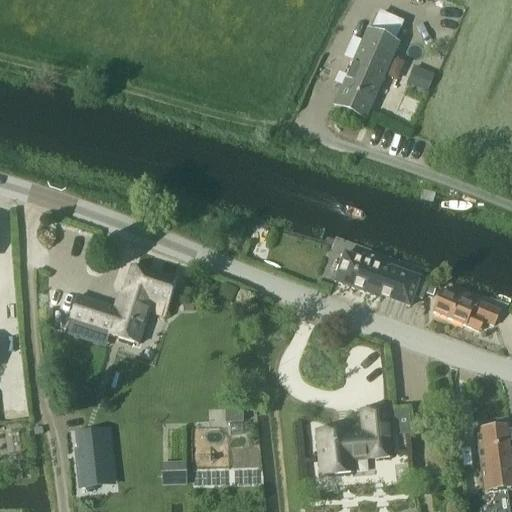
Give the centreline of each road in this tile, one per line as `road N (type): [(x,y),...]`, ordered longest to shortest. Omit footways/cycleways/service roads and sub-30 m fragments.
road 1 (tertiary): [(511,377),(0,186)]
road 2 (track): [(308,139),(202,117),(0,57)]
